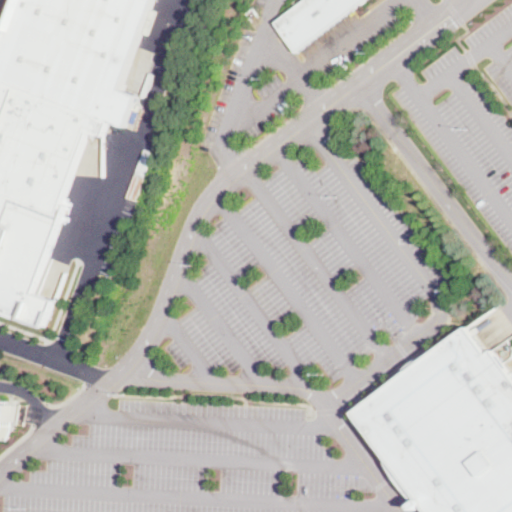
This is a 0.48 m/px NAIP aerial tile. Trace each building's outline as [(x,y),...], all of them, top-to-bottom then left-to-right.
[(152,0),(120,86),(136,93),(124,124),(111,120),(0,76),(0,51),(18,0),(152,0)] [(305,0),(364,0),(297,51),(275,23),(305,0)] [(0,76),(111,120),(105,136),(89,132),(60,213),(65,216),(36,293),(57,301),(49,328),(0,310),(0,76)] [(511,511),(432,511),(358,413),(472,327),(492,353),(497,350),(511,369),(511,511)] [(0,437),(9,439),(17,402),(9,401),(0,399),(0,437)]
